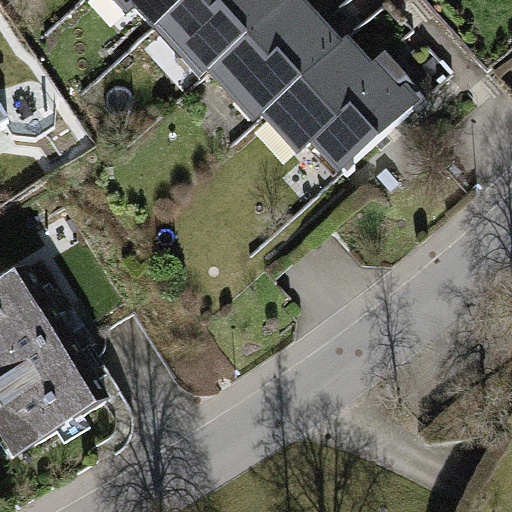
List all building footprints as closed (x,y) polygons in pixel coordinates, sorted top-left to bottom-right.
[(110,0),(126,17),(135,9),(126,0),(110,0)] [(154,30),(162,22),(186,0),(126,0),(135,9),(154,30)] [(208,74),(217,66),(279,11),(268,0),(186,0),(162,22),(189,53),(208,74)] [(268,0),(279,11),(287,4),(283,0),(268,0)] [(333,56),(341,49),(297,0),(290,0),(287,4),(333,56)] [(263,118),(272,110),(333,56),(287,4),(279,11),(217,66),(263,118)] [(181,60),(189,53),(162,22),(154,30),(181,60)] [(341,49),(333,56),(272,110),(308,151),(317,143),(345,174),(348,178),(357,170),(353,165),(414,110),(386,79),(377,88),(341,49)] [(300,159),(308,151),(272,110),(263,118),(300,159)] [(337,181),(345,174),(317,143),(308,151),(337,181)] [(0,292),(0,380),(68,338),(35,284),(29,274),(0,292)] [(40,281),(35,284),(68,338),(86,328),(75,310),(69,314),(52,286),(45,290),(40,281)] [(86,328),(68,338),(103,395),(108,392),(102,383),(108,379),(91,350),(98,346),(86,328)] [(0,380),(0,404),(29,451),(108,402),(103,395),(68,338),(0,380)] [(0,404),(0,437),(14,460),(29,451),(0,404)]
